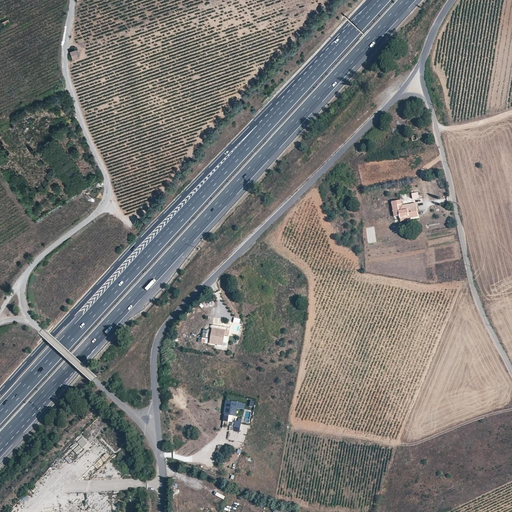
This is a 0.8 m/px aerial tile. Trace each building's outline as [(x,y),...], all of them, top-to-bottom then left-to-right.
[(11,23),(9,19),(0,23),(0,24),(2,28),(11,23)] [(70,52),(73,59),(78,57),(76,50),(70,52)] [(410,194),(412,199),(421,197),(420,191),(410,193),(410,194)] [(418,216),(415,203),(402,206),(401,200),(391,202),(394,217),(399,216),(400,219),(408,217),(409,218),(418,216)] [(212,328),(210,343),(226,346),(227,341),(224,340),(224,336),(228,336),(229,331),(220,329),(212,328)] [(226,401),(224,414),(236,416),(238,409),(244,410),(245,404),(226,401)] [(235,421),(233,431),(239,432),(242,419),(238,418),(238,421),(235,421)] [(98,468),(110,457),(106,453),(94,464),(98,468)]
